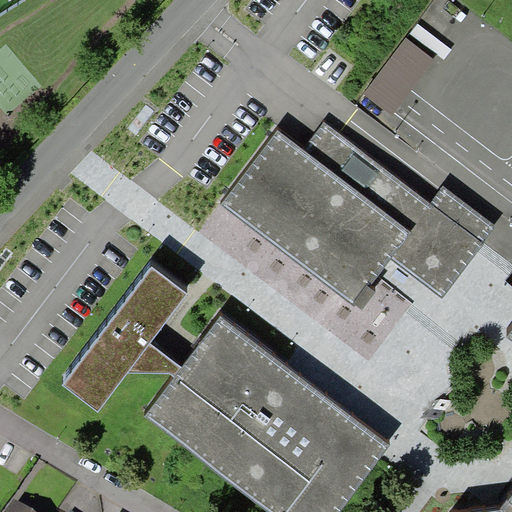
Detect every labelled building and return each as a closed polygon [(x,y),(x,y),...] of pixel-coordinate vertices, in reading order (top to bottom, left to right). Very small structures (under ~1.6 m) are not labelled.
[(452,50),(418,24),(411,33),(444,59),(452,50)] [(435,59),(406,37),(364,93),(393,115),(435,59)] [(277,130),(220,205),(354,306),(355,305),(362,310),(376,292),(369,287),(391,259),(443,298),(496,225),(444,186),(430,203),(324,123),(303,150),(277,130)] [(270,511),(340,511),(390,445),(220,316),(181,367),(150,343),(187,294),(151,266),(62,385),(97,412),(127,373),(169,374),(174,378),(146,416),(270,511)] [(511,511),(511,330),(507,338),(511,341),(511,496),(508,501),(507,500),(499,511),(488,511),(511,511)] [(33,511),(14,498),(4,511),(33,511)]
